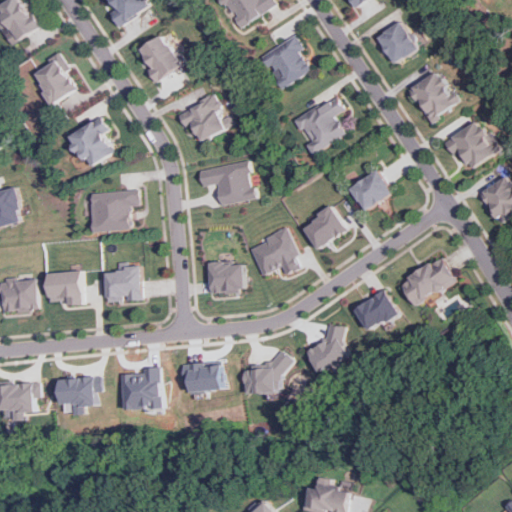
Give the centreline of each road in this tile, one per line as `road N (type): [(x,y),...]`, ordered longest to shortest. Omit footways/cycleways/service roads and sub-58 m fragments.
road 1 (residential): [(449,200),(274,322),(0,347)]
road 2 (residential): [(511,308),(316,0)]
road 3 (residential): [(64,0),(171,164),(186,329)]
